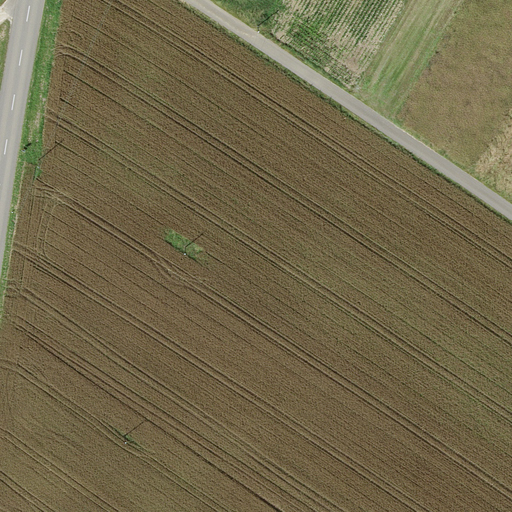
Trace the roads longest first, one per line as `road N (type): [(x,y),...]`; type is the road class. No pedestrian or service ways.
road 1 (residential): [(511,213),(197,0)]
road 2 (tertiary): [(30,0),(0,199)]
